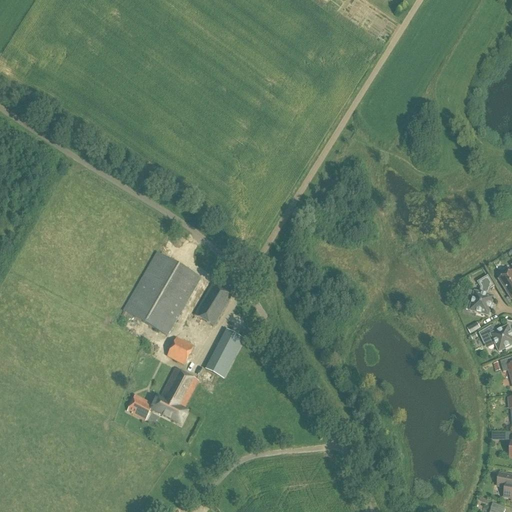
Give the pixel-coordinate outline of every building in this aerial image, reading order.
[(167,337),(200,279),(157,254),(123,312),(167,337)] [(485,265),(474,270),(477,277),(488,273),(485,265)] [(511,272),(509,268),(497,276),(500,280),(499,280),(511,300),(511,272)] [(487,296),(489,291),(495,287),(488,277),(477,283),(481,289),(479,294),(475,293),(469,292),(464,310),(470,312),(489,317),(494,298),(487,296)] [(213,327),(231,297),(212,286),(194,316),(213,327)] [(477,323),(467,329),(470,334),(480,329),(477,323)] [(511,347),(511,334),(509,327),(494,334),(492,328),(479,334),(484,345),(493,341),(499,354),(511,347)] [(223,380),(224,379),(244,341),(225,332),(205,371),(220,378),(223,380)] [(184,366),(193,348),(176,339),(167,357),(184,366)] [(511,358),(500,362),(503,373),(509,372),(511,382),(511,358)] [(183,411),(198,382),(174,370),(160,399),(156,397),(152,406),(144,402),(135,397),(127,412),(145,422),(151,411),(181,426),(187,413),(183,411)] [(511,477),(499,475),(497,487),(506,489),(504,498),(511,500),(511,502),(511,501),(511,477)]
